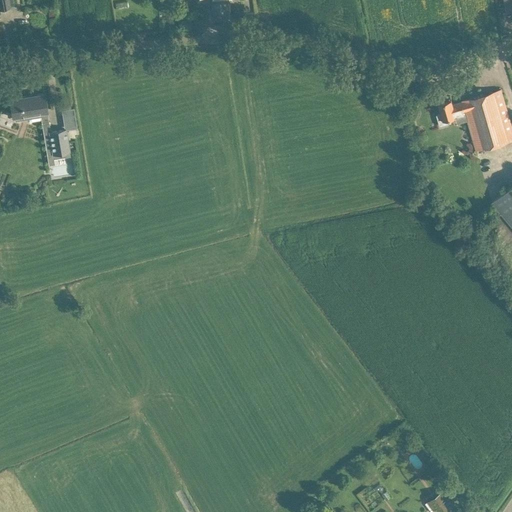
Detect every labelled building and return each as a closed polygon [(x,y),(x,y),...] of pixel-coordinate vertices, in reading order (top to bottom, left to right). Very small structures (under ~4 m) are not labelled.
[(212,0),(214,18),(230,17),(229,1),(233,1),(232,0),(212,0)] [(511,126),(501,89),(480,95),(462,100),(462,102),(452,104),(451,100),(438,104),(441,113),(436,114),(440,126),(452,123),(451,121),(456,120),(457,124),(467,121),(476,151),(511,140),(511,126)] [(49,121),(44,93),(10,99),(13,118),(23,116),(23,118),(31,117),(31,115),(40,113),(42,122),(49,121)] [(53,154),(69,151),(66,129),(49,132),(53,154)] [(511,184),(492,201),(511,225),(511,184)] [(131,509),(152,498),(113,422),(91,434),(105,461),(106,460),(131,509)] [(379,480),(385,477),(383,472),(376,475),(379,480)] [(375,490),(382,485),(378,480),(371,485),(375,490)] [(383,484),(387,490),(392,487),(388,481),(383,484)] [(460,511),(458,509),(444,489),(427,501),(435,511),(460,511)]
